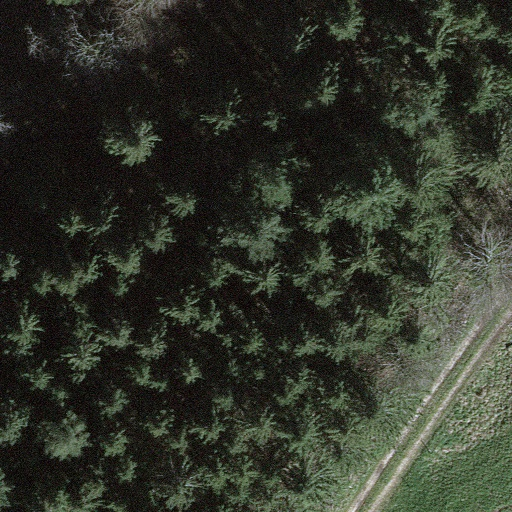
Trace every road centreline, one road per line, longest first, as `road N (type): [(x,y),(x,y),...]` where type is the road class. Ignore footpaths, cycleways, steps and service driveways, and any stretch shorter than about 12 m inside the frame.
road 1 (trunk): [(371,0),(511,265)]
road 2 (track): [(358,511),(511,307)]
